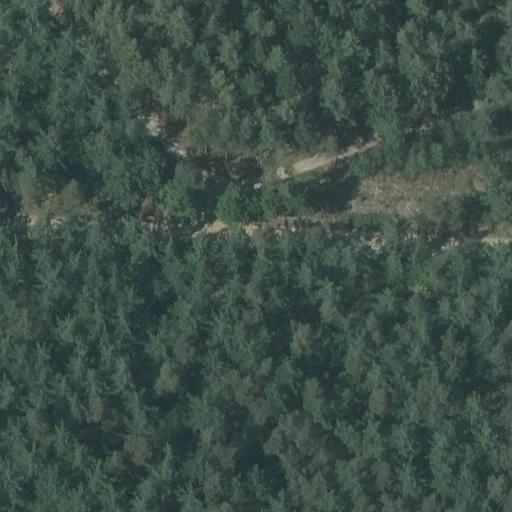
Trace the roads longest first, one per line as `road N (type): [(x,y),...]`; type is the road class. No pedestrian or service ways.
road 1 (track): [(511,87),(209,195),(204,228)]
road 2 (track): [(511,241),(204,228)]
road 3 (track): [(209,195),(135,115),(51,0)]
road 4 (track): [(204,228),(0,216)]
